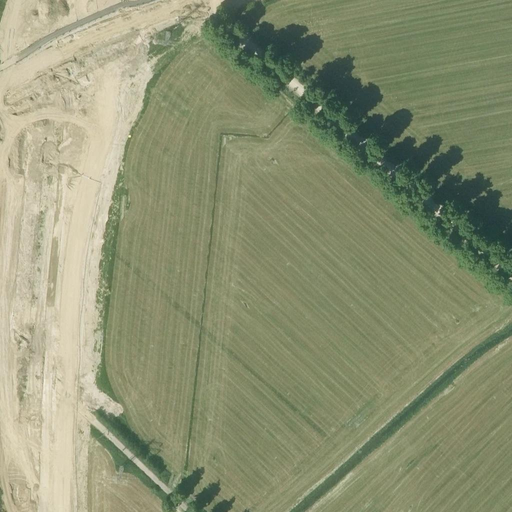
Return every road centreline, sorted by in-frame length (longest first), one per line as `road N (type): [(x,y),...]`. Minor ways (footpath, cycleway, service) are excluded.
road 1 (unclassified): [(206,0),(511,274)]
road 2 (tertiary): [(64,409),(75,246),(108,103)]
road 3 (unclassified): [(188,511),(84,413),(64,409)]
